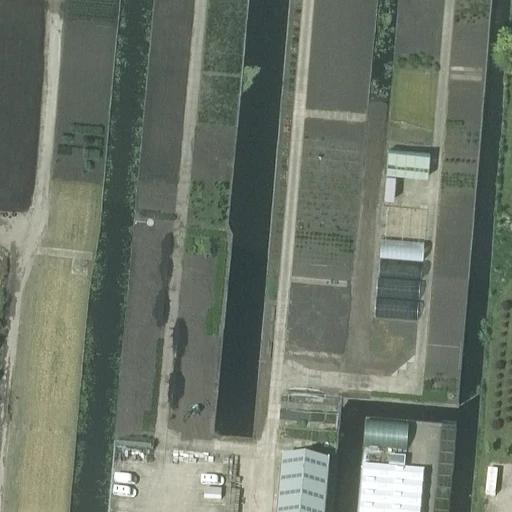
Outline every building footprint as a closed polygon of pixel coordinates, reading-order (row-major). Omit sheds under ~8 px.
[(398,192),(425,194),(426,167),(400,166),(398,192)] [(390,459),(389,469),(404,470),(405,460),(390,459)] [(324,511),(328,467),(280,463),(275,511),(324,511)] [(494,497),(497,473),(487,472),(484,496),(494,497)] [(360,473),(357,511),(418,511),(421,477),(360,473)]
